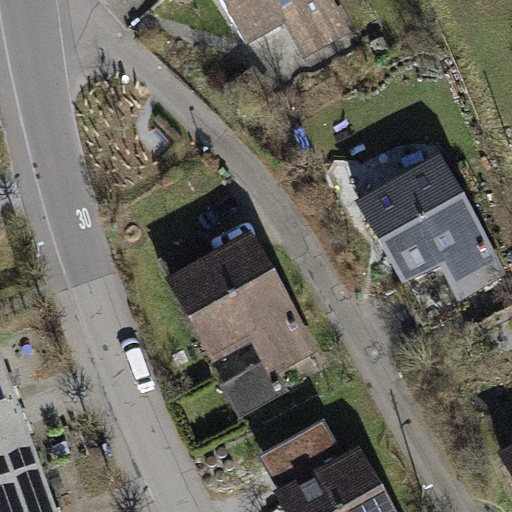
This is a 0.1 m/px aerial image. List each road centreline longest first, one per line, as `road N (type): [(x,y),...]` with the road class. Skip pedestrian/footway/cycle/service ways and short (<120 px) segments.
road 1 (residential): [(60,0),(132,56),(272,200),(456,511)]
road 2 (residential): [(27,0),(69,210),(191,511)]
